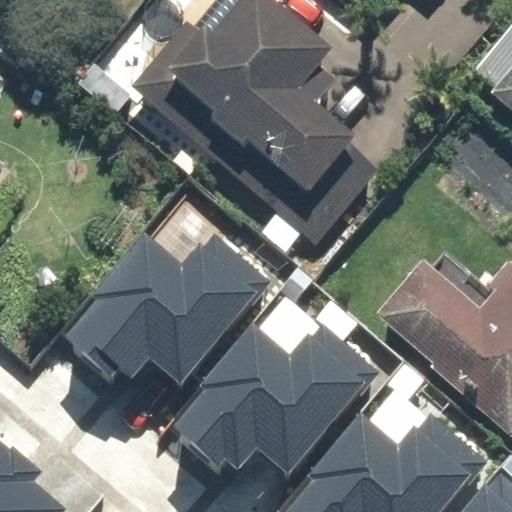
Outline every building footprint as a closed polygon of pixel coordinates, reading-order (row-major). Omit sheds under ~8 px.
[(385,181),(319,126),(367,69),(283,0),(263,0),(225,47),(197,23),(139,92),(327,250),(385,181)] [(355,0),(372,14),(383,0),(355,0)] [(511,47),(484,78),(511,103),(511,47)] [(0,194),(10,180),(0,172),(0,194)] [(63,348),(119,393),(128,381),(134,385),(153,362),(181,385),(256,292),(210,256),(189,281),(146,246),(63,348)] [(392,319),(443,368),(452,376),(457,381),(511,428),(511,289),(488,317),(438,270),(392,319)] [(173,427),(223,468),(231,458),(236,462),(254,441),(289,471),(357,389),(306,347),(287,369),(248,336),(173,427)] [(298,511),(432,511),(466,471),(424,438),(406,460),(366,429),(298,511)] [(38,475),(0,445),(0,511),(71,511),(72,511),(33,482),(38,475)] [(499,511),(486,501),(477,511),(499,511)]
